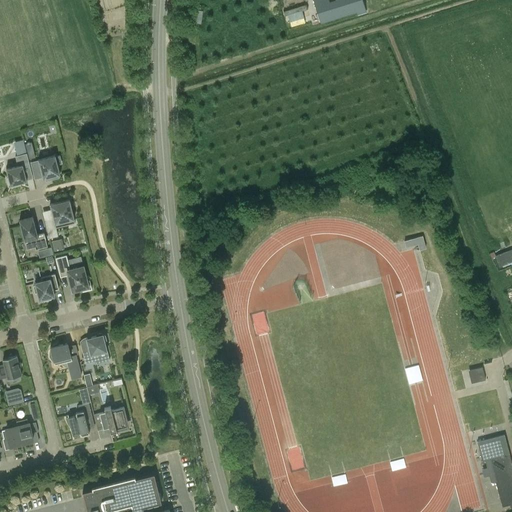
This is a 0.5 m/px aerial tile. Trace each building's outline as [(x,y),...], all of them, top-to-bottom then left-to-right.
[(317,0),(314,1),(320,23),(358,12),(354,0),(317,0)] [(25,144),(30,159),(36,157),(31,142),(25,144)] [(19,185),(18,184),(27,182),(23,168),(30,167),(26,154),(15,157),(18,167),(6,170),(10,186),(12,186),(12,187),(19,185)] [(59,178),(58,176),(60,176),(57,165),(61,164),(59,157),(55,158),(55,156),(38,160),(38,162),(31,164),(35,179),(42,177),(43,180),(45,179),(45,182),(59,178)] [(56,228),(75,224),(74,220),(69,200),(49,205),(53,219),(44,221),(49,239),(58,237),(56,228)] [(35,250),(47,247),(44,233),(37,235),(32,218),(19,221),(26,250),(35,248),(35,250)] [(422,237),(404,242),(406,247),(418,244),(420,250),(425,249),(422,237)] [(63,239),(52,240),(54,250),(64,249),(63,239)] [(48,248),(37,251),(39,258),(50,255),(48,248)] [(511,262),(511,249),(495,256),(493,252),(489,253),(492,259),(496,258),(499,267),(511,262)] [(82,292),(92,290),(89,281),(87,281),(83,267),(70,270),(66,256),(55,258),(60,278),(68,276),(72,292),(82,290),(82,292)] [(53,291),(59,290),(55,274),(41,278),(42,282),(35,283),(35,286),(33,287),(35,294),(37,293),(39,301),(43,300),(43,302),(51,300),(50,298),(54,297),(53,291)] [(101,334),(97,335),(97,336),(91,337),(92,340),(80,343),(86,364),(97,361),(99,358),(98,354),(107,351),(104,340),(105,339),(105,336),(101,334)] [(71,356),(68,343),(58,346),(57,344),(52,347),(50,348),(51,352),(50,352),(50,357),(52,361),(53,360),(54,364),(62,363),(63,365),(66,367),(68,366),(71,379),(81,376),(76,355),(71,356)] [(18,363),(16,356),(3,360),(5,367),(0,368),(0,373),(1,376),(6,374),(8,380),(21,376),(19,369),(20,368),(21,367),(21,366),(21,365),(21,364),(20,364),(19,363),(18,363)] [(87,385),(93,384),(91,373),(84,374),(87,385)] [(97,385),(87,387),(88,395),(99,392),(97,385)] [(8,406),(22,402),(20,396),(7,400),(8,406)] [(79,412),(76,413),(76,416),(68,418),(73,436),(81,433),(81,436),(89,434),(86,420),(92,418),(88,403),(78,406),(79,412)] [(110,407),(104,408),(105,412),(94,415),(97,428),(108,425),(110,433),(117,431),(116,429),(126,426),(122,408),(111,410),(110,407)] [(29,424),(28,424),(26,419),(16,422),(17,427),(22,445),(29,443),(29,441),(33,440),(31,434),(36,432),(33,423),(29,424)] [(17,427),(6,430),(2,431),(4,441),(8,439),(10,446),(14,444),(15,447),(22,445),(17,427)] [(511,464),(504,435),(477,442),(482,461),(485,461),(491,483),(495,481),(502,507),(511,504),(511,464)] [(161,503),(154,474),(82,493),(86,511),(169,511),(169,510),(160,511),(143,511),(142,508),(161,503)]
